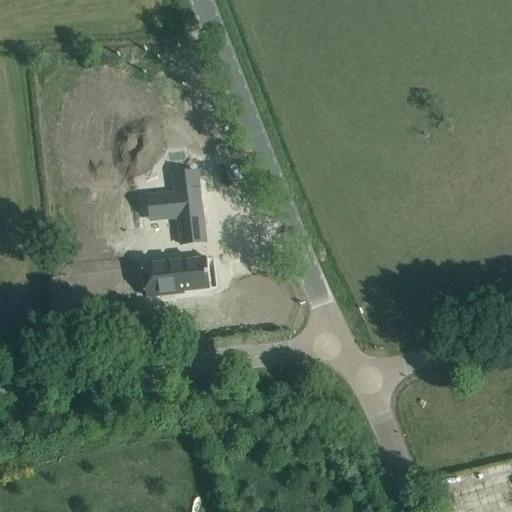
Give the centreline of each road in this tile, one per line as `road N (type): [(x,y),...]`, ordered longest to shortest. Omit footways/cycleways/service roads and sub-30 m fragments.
road 1 (unclassified): [(332,346),(203,0)]
road 2 (tertiary): [(0,392),(62,377),(332,346)]
road 3 (residential): [(511,337),(362,374)]
road 4 (tertiary): [(414,511),(362,374)]
